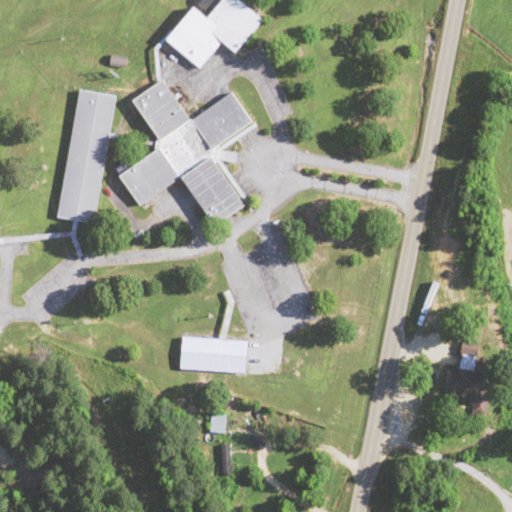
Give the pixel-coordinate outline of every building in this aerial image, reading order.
[(189,9),(162,42),(199,71),(220,45),(234,56),(261,23),(233,0),(221,0),(204,21),(189,9)] [(130,101),(159,149),(117,176),(136,207),(180,180),(210,228),(242,208),(207,152),(250,126),(231,95),(187,122),(162,81),(130,101)] [(94,225),(114,97),(76,91),(57,220),(94,225)] [(450,269),(461,303),(471,300),(460,266),(450,269)] [(178,371),(244,374),(245,342),(180,339),(178,371)] [(447,373),(448,405),(471,404),(472,417),(486,417),(484,372),(447,373)] [(224,414),(209,414),(209,433),(224,433),(224,414)] [(229,446),(220,446),(220,476),(229,476),(229,446)]
